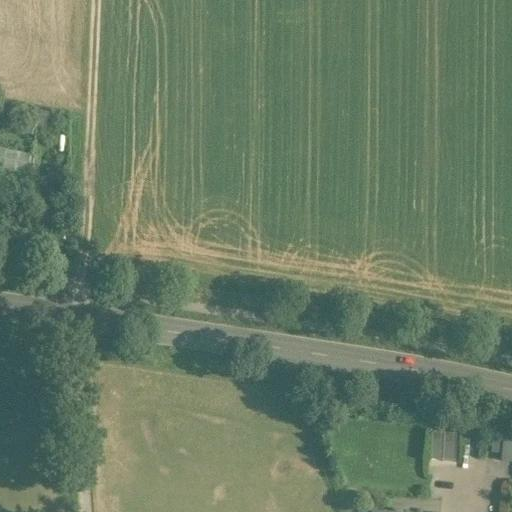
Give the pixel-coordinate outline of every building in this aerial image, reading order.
[(48,116),(32,112),(27,134),(35,136),(37,126),(45,127),(48,116)] [(35,158),(0,150),(0,171),(31,178),(35,158)] [(65,213),(46,212),(46,224),(65,225),(65,213)] [(41,250),(31,248),(30,257),(40,258),(41,250)] [(499,457),(511,461),(511,433),(508,432),(499,457)] [(431,460),(456,460),(456,433),(431,433),(431,460)]
